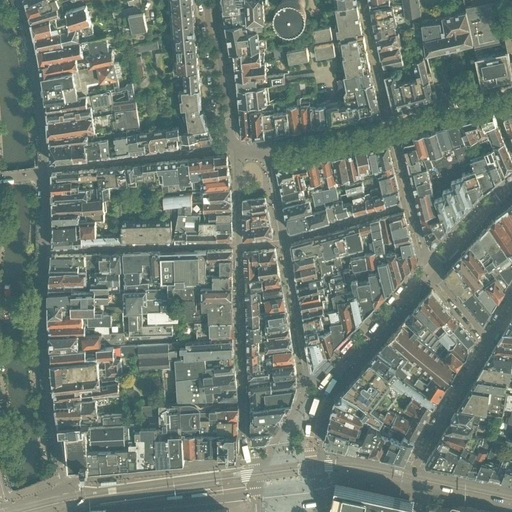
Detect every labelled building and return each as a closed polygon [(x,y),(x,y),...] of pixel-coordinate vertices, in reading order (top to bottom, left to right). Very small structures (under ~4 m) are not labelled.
[(46,0),(10,0),(14,12),(27,7),(46,0)] [(61,0),(46,0),(27,7),(14,12),(16,19),(30,15),(59,4),(61,4),(62,3),(61,0)] [(35,35),(21,38),(24,52),(38,49),(79,39),(80,41),(102,35),(102,33),(120,28),(121,33),(148,28),(144,11),(143,11),(140,0),(130,0),(128,1),(129,5),(133,4),(134,7),(112,12),(114,17),(91,21),(35,36),(35,35)] [(172,0),(173,10),(193,9),(193,8),(193,4),(192,0),(172,0)] [(225,20),(226,25),(243,23),(248,21),(246,0),(221,0),(223,9),(221,9),(222,13),(224,13),(225,20)] [(246,0),(248,21),(243,23),(244,27),(247,26),(248,30),(258,29),(258,31),(278,29),(277,19),(265,20),(264,2),(269,1),(268,0),(246,0)] [(280,0),(280,1),(280,3),(280,4),(280,5),(280,6),(281,7),(281,9),(282,10),(283,11),(284,12),(285,13),(287,14),(288,14),(289,15),(290,15),(291,15),(293,15),(294,15),(295,15),(296,15),(297,14),(299,14),(300,13),(301,13),(302,12),(302,11),(303,10),(304,9),(304,8),(305,6),(305,5),(305,4),(305,3),(305,2),(305,0),(280,0)] [(466,10),(473,41),(483,83),(496,80),(496,77),(498,77),(500,77),(500,76),(511,73),(511,66),(511,63),(505,32),(497,0),(470,0),(471,6),(465,7),(466,10)] [(375,29),(394,24),(397,23),(406,21),(405,16),(403,5),(403,3),(393,4),(394,12),(372,17),(375,29),(374,29),(375,29)] [(403,5),(405,16),(421,14),(419,3),(403,5)] [(16,19),(18,25),(32,22),(59,13),(59,11),(63,10),(61,4),(59,4),(30,15),(16,19)] [(340,56),(344,74),(370,69),(366,51),(365,51),(364,48),(366,48),(364,36),(358,37),(357,32),(362,31),(357,4),(335,7),(333,8),(336,29),(331,29),(330,25),(311,28),(317,57),(335,53),(335,49),(340,48),(341,52),(345,51),(346,55),(340,56)] [(370,7),(372,17),(394,12),(393,4),(370,6),(370,7)] [(18,25),(21,38),(35,35),(35,36),(91,21),(86,5),(59,13),(32,22),(18,25)] [(173,10),(174,22),(194,21),(194,20),(194,16),(194,15),(193,9),(173,10)] [(462,44),(473,41),(466,10),(442,16),(422,21),(422,20),(421,20),(424,38),(424,45),(426,53),(446,48),(446,49),(462,45),(462,44)] [(175,34),(195,32),(195,28),(194,21),(174,22),(175,34)] [(233,52),(234,52),(265,47),(267,47),(266,37),(259,38),(259,37),(258,31),(258,29),(248,30),(247,26),(244,27),(243,23),(226,25),(226,27),(227,27),(227,30),(227,32),(228,35),(228,36),(227,36),(228,37),(229,42),(228,42),(229,43),(230,46),(229,46),(230,48),(230,51),(231,52),(233,52)] [(375,29),(377,38),(397,34),(394,24),(375,29)] [(150,32),(151,38),(160,36),(159,30),(150,32)] [(175,36),(176,46),(196,44),(196,40),(195,32),(175,34),(175,36)] [(377,38),(379,49),(401,43),(399,33),(397,34),(377,38)] [(24,52),(26,66),(41,63),(76,56),(86,54),(110,50),(107,34),(102,35),(80,41),(79,39),(38,49),(24,52)] [(424,45),(424,38),(411,41),(412,47),(424,45)] [(133,43),(135,50),(159,45),(157,39),(133,43)] [(311,40),(306,42),(286,44),(289,62),(309,58),(307,47),(312,46),(311,40)] [(379,49),(381,58),(401,54),(404,53),(403,49),(406,42),(401,43),(379,49)] [(286,57),(284,43),(279,44),(273,46),(275,59),(286,57)] [(176,48),(177,58),(197,57),(197,56),(197,52),(196,44),(176,46),(176,48)] [(234,52),(235,65),(264,62),(265,47),(234,52)] [(26,66),(28,77),(42,75),(96,65),(104,63),(114,61),(112,49),(110,50),(86,54),(88,61),(77,62),(76,56),(41,63),(26,66)] [(155,50),(157,69),(163,69),(161,50),(155,50)] [(134,54),(137,73),(143,72),(140,53),(134,54)] [(401,54),(381,58),(384,68),(403,64),(401,54)] [(174,69),(183,68),(198,68),(198,63),(197,57),(177,58),(178,64),(173,65),(174,69)] [(413,60),(417,78),(423,100),(433,97),(437,96),(437,95),(442,94),(440,83),(434,84),(431,72),(427,73),(423,58),(413,60)] [(44,84),(44,85),(62,82),(64,91),(65,96),(89,92),(88,83),(100,81),(104,81),(113,79),(117,78),(117,77),(118,77),(123,76),(120,60),(114,61),(104,63),(96,65),(42,75),(42,76),(43,78),(43,82),(44,84)] [(236,72),(237,79),(267,75),(266,71),(268,69),(266,66),(265,62),(264,62),(235,65),(236,72)] [(186,107),(200,106),(202,105),(198,68),(183,68),(184,81),(185,81),(185,87),(182,87),(183,96),(181,96),(182,107),(186,107)] [(346,88),(347,88),(347,87),(356,85),(360,84),(359,83),(373,80),(370,69),(344,74),(344,75),(344,76),(343,77),(343,78),(344,86),(345,87),(346,88)] [(314,77),(315,77),(314,72),(300,75),(286,77),(287,82),(314,78),(314,77)] [(285,81),(284,73),(272,75),(273,83),(285,81)] [(392,101),(393,108),(403,105),(412,103),(407,80),(396,82),(394,73),(389,75),(386,76),(389,90),(392,101)] [(30,88),(44,85),(44,84),(43,82),(43,78),(42,76),(42,75),(28,77),(30,88)] [(265,85),(265,84),(273,83),(272,75),(267,75),(237,79),(237,80),(235,81),(236,85),(237,86),(238,88),(265,85)] [(46,99),(46,101),(87,95),(90,95),(110,92),(122,90),(122,89),(128,88),(133,87),(132,82),(127,83),(125,86),(119,87),(117,78),(113,79),(114,89),(104,91),(104,90),(92,92),(89,92),(65,96),(46,99)] [(417,78),(407,80),(412,103),(420,100),(420,101),(423,100),(417,78)] [(360,84),(356,85),(358,96),(375,91),(374,87),(373,80),(359,83),(360,84)] [(30,88),(32,95),(45,93),(45,94),(64,91),(62,82),(44,85),(30,88)] [(250,105),(261,104),(267,103),(265,85),(238,88),(239,106),(250,105)] [(326,102),(325,102),(328,125),(335,123),(335,124),(336,124),(337,125),(338,125),(339,124),(340,124),(340,123),(340,122),(343,122),(344,122),(344,123),(345,123),(346,123),(347,123),(348,122),(349,121),(356,119),(380,114),(378,103),(365,106),(364,102),(360,103),(358,96),(356,85),(347,87),(347,88),(344,93),(346,102),(339,103),(338,100),(330,102),(329,100),(327,101),(327,100),(326,100),(326,102)] [(46,101),(33,103),(34,113),(47,111),(102,102),(104,111),(137,107),(135,99),(133,87),(128,88),(130,100),(112,102),(110,92),(90,95),(92,95),(93,101),(88,102),(87,95),(46,101)] [(32,95),(33,103),(46,101),(46,99),(65,96),(64,91),(45,94),(45,93),(32,95)] [(365,106),(378,103),(375,91),(358,96),(360,103),(364,102),(365,106)] [(309,96),(309,101),(311,113),(307,114),(308,127),(316,126),(313,102),(317,101),(318,101),(317,96),(309,96)] [(300,97),(297,98),(302,128),(308,127),(307,114),(311,113),(309,101),(301,102),(300,97)] [(291,105),(287,105),(290,130),(299,129),(302,128),(297,98),(292,98),(293,104),(291,105)] [(286,99),(272,102),(276,132),(290,130),(287,105),(286,99)] [(317,102),(317,101),(313,102),(316,126),(328,125),(325,102),(315,104),(315,102),(317,102)] [(34,113),(35,122),(49,121),(49,120),(93,113),(93,112),(104,111),(102,102),(47,111),(34,113)] [(267,103),(261,104),(264,134),(276,132),(272,102),(267,103)] [(261,104),(250,105),(253,135),(264,134),(261,104)] [(250,105),(239,106),(242,134),(242,137),(253,135),(250,105)] [(186,107),(189,128),(189,129),(199,128),(209,126),(203,109),(200,110),(200,106),(186,107)] [(35,122),(36,136),(50,135),(50,136),(95,129),(97,140),(100,140),(108,139),(120,137),(121,143),(119,143),(120,154),(130,153),(127,129),(140,127),(137,107),(104,111),(93,112),(93,113),(49,120),(49,121),(35,122)] [(510,134),(511,134),(511,133),(511,110),(502,112),(509,131),(510,134)] [(493,114),(481,117),(485,128),(497,123),(496,121),(495,119),(493,114)] [(471,120),(480,142),(490,138),(485,128),(481,117),(471,120)] [(458,124),(465,143),(467,147),(479,142),(480,142),(471,120),(467,121),(468,121),(458,124)] [(500,132),(497,123),(485,128),(490,138),(493,147),(504,142),(500,134),(501,133),(500,132)] [(444,154),(454,187),(462,212),(463,211),(465,210),(464,210),(473,201),(474,200),(455,147),(465,143),(458,124),(448,126),(456,150),(444,154)] [(154,129),(157,148),(168,147),(166,138),(177,136),(179,146),(201,143),(199,128),(189,129),(189,128),(188,128),(185,130),(180,131),(179,125),(154,129)] [(199,128),(201,143),(202,143),(211,142),(212,142),(212,141),(209,127),(209,126),(199,128)] [(428,178),(432,189),(434,193),(454,187),(444,154),(456,150),(448,126),(436,129),(424,132),(431,155),(430,156),(433,164),(425,166),(429,178),(428,178)] [(140,131),(140,127),(127,129),(130,153),(140,151),(146,151),(145,142),(139,143),(138,132),(141,132),(140,131)] [(97,140),(95,129),(50,136),(50,135),(36,136),(36,145),(50,145),(50,144),(72,142),(85,140),(88,140),(89,141),(97,140)] [(154,129),(140,131),(141,132),(138,132),(139,143),(145,142),(146,151),(157,148),(154,129)] [(421,156),(425,167),(425,166),(433,164),(430,156),(431,155),(424,132),(413,135),(416,145),(419,151),(419,154),(423,153),(424,156),(421,156)] [(401,138),(404,149),(416,145),(413,135),(401,138)] [(166,138),(168,147),(168,148),(179,146),(177,136),(166,138)] [(120,137),(108,139),(110,155),(119,154),(120,154),(119,143),(121,143),(120,137)] [(489,171),(493,183),(504,174),(493,147),(490,138),(480,142),(479,142),(482,152),(483,152),(485,156),(489,168),(489,171)] [(108,139),(100,140),(103,156),(110,155),(108,139)] [(85,140),(72,142),(73,159),(88,158),(85,140)] [(100,140),(97,140),(89,141),(88,140),(85,140),(88,158),(103,156),(100,140)] [(50,145),(36,145),(38,162),(51,161),(65,160),(73,159),(72,142),(50,144),(50,145)] [(493,147),(504,174),(505,174),(511,170),(511,169),(511,162),(509,155),(504,142),(493,147)] [(455,147),(474,200),(477,197),(484,190),(470,154),(467,147),(465,143),(455,147)] [(388,145),(377,147),(381,167),(393,164),(389,150),(388,147),(389,147),(388,145)] [(407,160),(417,158),(415,152),(419,151),(416,145),(404,149),(405,154),(404,155),(406,160),(407,160)] [(369,177),(379,175),(383,174),(381,167),(377,147),(366,149),(370,164),(367,164),(369,171),(369,172),(377,171),(377,174),(368,176),(369,177)] [(369,171),(367,164),(370,164),(366,149),(364,150),(355,152),(361,176),(361,180),(363,179),(362,178),(369,177),(368,176),(367,172),(369,171)] [(355,181),(355,177),(361,176),(355,152),(348,154),(345,154),(350,177),(350,183),(355,181)] [(470,154),(484,190),(485,190),(487,188),(488,189),(490,187),(490,185),(493,183),(489,171),(489,168),(485,156),(476,159),(473,153),(470,154)] [(350,183),(350,177),(345,154),(333,157),(335,168),(338,180),(335,180),(337,189),(339,188),(341,194),(348,192),(348,193),(363,189),(362,180),(361,180),(355,181),(350,183)] [(202,157),(189,159),(190,169),(228,165),(227,155),(214,156),(202,157)] [(410,170),(410,171),(425,167),(421,156),(417,158),(407,160),(408,164),(407,166),(408,169),(410,170)] [(337,189),(335,180),(330,157),(320,159),(316,160),(317,161),(317,163),(321,181),(322,188),(325,200),(333,198),(339,196),(337,189)] [(179,178),(180,184),(192,183),(191,180),(190,169),(189,159),(179,160),(180,170),(178,171),(179,178)] [(163,192),(170,192),(180,191),(180,184),(179,178),(178,171),(180,170),(179,160),(156,162),(158,171),(158,172),(163,171),(164,182),(161,182),(162,186),(162,188),(163,190),(163,192)] [(306,184),(308,192),(309,194),(311,194),(311,191),(313,190),(315,190),(313,183),(321,181),(317,163),(317,161),(316,160),(307,162),(309,176),(310,182),(311,184),(306,184)] [(143,164),(145,178),(145,179),(155,178),(154,171),(158,171),(156,162),(149,163),(143,164)] [(293,178),(296,188),(302,186),(306,184),(304,177),(309,176),(307,162),(304,162),(301,163),(293,165),(293,178)] [(31,168),(32,182),(36,182),(43,181),(44,164),(38,164),(32,168),(31,168)] [(133,165),(136,178),(145,178),(143,164),(133,165)] [(381,167),(383,174),(383,176),(394,173),(393,164),(381,167)] [(126,166),(129,184),(137,183),(136,178),(133,165),(126,166)] [(190,169),(191,180),(200,178),(229,174),(228,165),(190,169)] [(280,181),(293,178),(293,165),(280,168),(279,167),(277,170),(278,170),(280,181)] [(117,167),(119,185),(128,184),(128,185),(129,185),(129,184),(126,166),(117,167)] [(411,178),(412,182),(428,178),(429,178),(425,166),(425,167),(410,171),(410,172),(410,173),(410,177),(411,178)] [(107,168),(110,185),(119,185),(117,167),(113,167),(110,168),(110,169),(107,170),(107,168)] [(96,187),(109,185),(110,185),(107,168),(107,170),(105,170),(104,168),(101,169),(101,168),(95,169),(95,176),(98,176),(99,186),(96,186),(96,187)] [(36,182),(36,191),(52,190),(94,187),(93,180),(96,180),(95,176),(95,169),(79,170),(79,171),(80,178),(52,180),(43,181),(36,182)] [(52,173),(52,180),(80,178),(79,171),(65,172),(57,172),(55,172),(55,173),(53,173),(52,173)] [(371,188),(384,184),(386,191),(398,188),(396,179),(395,173),(394,173),(383,176),(383,174),(379,175),(369,177),(362,178),(363,179),(361,180),(362,180),(363,189),(364,189),(371,188)] [(229,174),(200,178),(201,189),(230,185),(229,174)] [(280,181),(282,191),(296,188),(293,178),(280,181)] [(412,182),(415,194),(432,189),(428,178),(412,182)] [(284,205),(309,198),(309,194),(308,192),(306,184),(302,186),(296,188),(282,191),(283,199),(284,205)] [(386,203),(389,202),(386,191),(384,184),(371,188),(371,190),(373,197),(374,196),(377,206),(386,203)] [(36,191),(36,200),(52,200),(53,200),(103,198),(110,197),(109,185),(96,187),(94,187),(52,190),(36,191)] [(454,187),(434,193),(438,205),(441,214),(446,229),(447,228),(455,220),(456,219),(456,218),(462,212),(454,187)] [(231,188),(230,188),(199,191),(200,203),(231,201),(231,188)] [(329,220),(326,206),(324,200),(325,200),(322,188),(315,190),(313,190),(311,191),(311,194),(309,194),(309,198),(311,198),(314,209),(316,209),(320,223),(329,220)] [(337,189),(339,196),(333,198),(339,217),(349,214),(347,203),(344,204),(341,194),(339,188),(337,189)] [(386,191),(389,202),(400,199),(400,197),(398,188),(386,191)] [(362,210),(369,208),(365,192),(364,189),(363,189),(348,193),(351,202),(352,202),(355,212),(362,210)] [(420,212),(421,217),(433,213),(437,212),(431,194),(434,193),(432,189),(415,194),(417,199),(416,200),(418,211),(420,212)] [(374,196),(373,197),(371,190),(370,190),(365,192),(369,208),(377,206),(374,196)] [(166,219),(162,219),(163,241),(168,240),(168,241),(173,240),(172,224),(174,224),(176,224),(176,226),(175,231),(175,240),(187,240),(187,230),(196,231),(201,230),(202,220),(202,211),(193,212),(192,204),(192,193),(170,195),(170,192),(163,192),(164,207),(165,207),(165,209),(165,211),(166,216),(166,217),(166,219)] [(250,197),(249,198),(251,205),(253,205),(266,203),(265,195),(263,196),(250,197)] [(36,200),(36,213),(53,213),(53,212),(85,211),(104,209),(103,198),(53,200),(52,200),(36,200)] [(242,198),(243,206),(251,205),(249,198),(242,198)] [(284,205),(287,217),(307,211),(314,209),(311,198),(309,198),(284,205)] [(339,217),(333,198),(325,200),(324,200),(326,206),(329,220),(330,220),(338,217),(339,217)] [(231,201),(200,203),(192,204),(193,212),(202,211),(232,209),(232,201),(231,201)] [(355,212),(352,202),(351,202),(347,203),(349,214),(355,212)] [(253,205),(254,212),(268,210),(266,203),(253,205)] [(498,215),(498,216),(511,235),(511,233),(511,213),(508,208),(505,210),(498,215)] [(36,213),(36,221),(53,221),(80,220),(95,219),(104,219),(104,211),(105,210),(105,209),(104,209),(85,211),(53,212),(53,213),(36,213)] [(202,211),(202,220),(232,219),(232,218),(232,209),(202,211)] [(314,209),(307,211),(310,226),(320,223),(316,209),(314,209)] [(243,213),(243,217),(248,216),(248,214),(250,214),(250,216),(253,215),(253,218),(269,217),(268,210),(254,212),(243,213)] [(307,211),(287,217),(288,228),(289,229),(289,230),(290,230),(291,231),(292,231),(293,231),(293,230),(298,229),(310,226),(307,211)] [(404,212),(390,215),(393,226),(395,226),(407,222),(404,212)] [(421,217),(425,231),(434,224),(432,222),(436,221),(434,217),(434,216),(433,213),(421,217)] [(243,226),(254,225),(253,218),(253,215),(250,216),(250,214),(248,214),(248,216),(243,217),(243,226)] [(434,224),(440,235),(443,233),(442,233),(445,229),(446,230),(446,229),(441,214),(434,216),(434,217),(436,221),(432,222),(434,224)] [(153,241),(151,215),(149,216),(150,220),(142,220),(143,241),(153,241)] [(154,215),(151,215),(153,241),(163,241),(162,219),(154,220),(154,215)] [(379,218),(384,242),(397,240),(395,235),(397,235),(395,226),(393,226),(390,215),(379,218)] [(133,242),(131,216),(129,216),(130,220),(122,221),(122,233),(120,233),(118,233),(118,242),(120,242),(121,242),(133,242)] [(134,216),(131,216),(133,242),(143,241),(142,220),(134,220),(134,216)] [(489,225),(502,244),(511,259),(511,236),(511,235),(498,216),(489,225)] [(253,218),(254,225),(270,223),(269,217),(253,218)] [(370,221),(378,259),(386,294),(394,285),(388,257),(388,254),(386,254),(385,248),(384,242),(379,218),(370,221)] [(202,220),(201,230),(217,230),(217,229),(232,229),(232,219),(202,220)] [(53,221),(36,221),(36,237),(52,235),(82,235),(94,234),(96,234),(96,233),(81,233),(80,220),(53,221)] [(359,224),(367,261),(378,259),(370,221),(359,224)] [(409,232),(407,222),(395,226),(397,235),(409,232)] [(270,223),(254,225),(256,238),(258,238),(258,237),(268,236),(272,235),(271,227),(270,223)] [(99,234),(96,234),(94,234),(94,243),(118,242),(118,233),(115,233),(115,224),(109,224),(109,226),(105,226),(105,228),(99,229),(99,234)] [(353,255),(354,264),(367,261),(359,224),(345,228),(351,255),(353,255)] [(434,224),(425,231),(424,231),(430,243),(433,243),(433,244),(440,235),(434,224)] [(254,225),(243,226),(244,239),(256,238),(254,225)] [(483,231),(478,236),(491,253),(485,259),(487,261),(502,244),(489,225),(486,228),(485,227),(482,230),(483,231)] [(340,256),(341,261),(352,259),(353,264),(354,264),(353,255),(351,255),(345,228),(335,231),(340,256)] [(217,229),(217,230),(217,240),(228,239),(232,239),(232,229),(217,229)] [(187,230),(187,240),(193,240),(194,240),(199,240),(200,239),(201,240),(201,230),(196,231),(187,230)] [(217,230),(201,230),(201,240),(202,240),(211,240),(212,240),(217,240),(217,230)] [(318,264),(321,275),(322,275),(322,272),(320,260),(323,260),(326,259),(328,258),(331,258),(331,259),(333,258),(334,263),(341,261),(340,256),(335,231),(334,231),(329,232),(323,234),(320,235),(324,254),(317,255),(318,264)] [(397,240),(398,244),(401,242),(401,243),(412,241),(409,232),(397,235),(395,235),(397,240)] [(94,234),(82,235),(82,244),(94,243),(94,234)] [(53,251),(53,246),(54,246),(82,244),(82,235),(52,235),(36,237),(36,251),(53,251)] [(295,242),(294,242),(293,242),(291,242),(290,244),(290,245),(292,246),(292,247),(293,250),(292,250),(293,252),(293,255),(293,256),(313,253),(317,255),(324,254),(320,235),(319,235),(315,237),(315,236),(314,237),(310,238),(309,238),(305,239),(304,240),(300,241),(295,242)] [(478,236),(471,244),(485,262),(487,261),(485,259),(491,253),(478,236)] [(403,254),(406,253),(414,252),(412,241),(401,243),(403,254)] [(471,244),(463,254),(484,281),(486,284),(487,285),(496,277),(485,262),(471,244)] [(487,261),(485,262),(496,277),(505,289),(511,276),(511,259),(502,244),(487,261)] [(275,248),(259,250),(261,263),(277,261),(277,258),(276,258),(276,255),(275,248)] [(219,259),(232,259),(232,249),(219,250),(219,259)] [(178,320),(177,299),(175,299),(175,285),(212,284),(212,274),(207,274),(206,259),(206,250),(190,251),(183,251),(175,251),(159,252),(160,287),(151,287),(151,280),(124,282),(125,289),(124,289),(125,312),(129,312),(142,311),(148,311),(148,321),(178,320)] [(207,250),(208,259),(208,260),(219,259),(219,250),(207,250)] [(259,250),(252,251),(253,264),(261,263),(259,250)] [(36,251),(35,265),(51,264),(86,262),(86,268),(95,267),(95,265),(98,265),(97,253),(85,254),(56,255),(56,251),(53,251),(36,251)] [(245,279),(245,281),(258,279),(257,277),(255,277),(255,276),(253,264),(252,251),(244,251),(245,279)] [(388,257),(394,285),(410,269),(406,253),(403,254),(397,255),(396,251),(386,254),(388,254),(388,257)] [(123,267),(124,270),(151,269),(150,252),(144,252),(123,253),(123,267)] [(151,269),(151,280),(151,287),(160,287),(159,252),(150,252),(151,269)] [(406,253),(410,269),(417,261),(414,252),(406,253)] [(49,283),(73,283),(80,283),(87,282),(108,281),(107,271),(104,271),(101,271),(100,254),(100,253),(97,253),(98,265),(95,265),(95,267),(95,276),(89,276),(89,279),(87,279),(87,270),(86,270),(50,272),(50,271),(35,271),(34,284),(49,283)] [(111,271),(119,270),(121,270),(120,253),(110,254),(111,271)] [(295,269),(318,264),(317,255),(313,253),(293,256),(295,269)] [(104,271),(107,271),(111,271),(110,254),(100,254),(101,271),(104,271)] [(463,254),(454,263),(474,288),(475,289),(484,281),(463,254)] [(207,274),(212,274),(232,273),(232,266),(233,265),(233,261),(232,260),(232,259),(219,259),(208,260),(208,259),(206,259),(207,274)] [(367,261),(375,304),(386,294),(378,259),(367,261)] [(331,270),(330,264),(326,265),(323,260),(320,260),(322,272),(331,270)] [(261,263),(253,264),(255,276),(255,269),(259,269),(260,275),(257,275),(258,277),(263,276),(279,273),(277,261),(261,263)] [(331,281),(345,335),(346,334),(354,326),(355,325),(343,270),(342,263),(341,261),(334,263),(331,264),(330,264),(331,270),(337,268),(337,271),(338,271),(339,276),(334,277),(331,278),(331,281)] [(359,292),(364,316),(368,311),(369,312),(372,309),(371,308),(375,304),(367,261),(354,264),(360,292),(359,292)] [(35,265),(35,271),(50,271),(50,272),(86,270),(86,268),(86,262),(51,264),(35,265)] [(461,297),(462,298),(474,288),(454,263),(453,264),(447,271),(446,272),(445,273),(445,274),(445,275),(445,276),(445,277),(446,278),(447,279),(451,284),(452,285),(457,291),(457,292),(458,292),(461,297)] [(295,269),(297,279),(321,275),(318,264),(295,269)] [(343,270),(355,325),(364,316),(359,292),(360,292),(354,264),(353,264),(349,265),(350,269),(343,270)] [(124,270),(124,282),(151,280),(151,269),(124,270)] [(108,281),(109,289),(120,289),(119,270),(111,271),(107,271),(108,281)] [(212,284),(232,284),(233,284),(232,280),(232,273),(212,274),(212,284)] [(263,276),(264,287),(282,284),(280,278),(279,273),(263,276)] [(297,279),(299,288),(322,284),(323,287),(326,286),(324,275),(322,275),(321,275),(297,279)] [(245,281),(246,290),(256,288),(264,287),(263,276),(258,277),(257,277),(258,279),(245,281)] [(505,289),(496,277),(487,285),(498,300),(501,295),(503,295),(505,292),(504,290),(505,289)] [(49,292),(49,301),(96,301),(104,301),(109,301),(109,289),(108,281),(87,282),(87,290),(49,292)] [(325,296),(325,298),(327,306),(328,315),(334,346),(335,346),(345,335),(331,281),(329,281),(331,292),(327,292),(327,295),(325,296)] [(34,284),(34,291),(49,290),(49,291),(49,292),(87,290),(87,282),(80,283),(80,286),(73,286),(73,283),(49,283),(34,284)] [(194,298),(202,298),(232,297),(232,284),(212,284),(175,285),(175,299),(177,299),(185,299),(194,298)] [(282,284),(264,287),(256,288),(257,293),(260,293),(264,293),(264,298),(284,296),(282,284)] [(299,288),(300,296),(324,291),(323,287),(322,284),(299,288)] [(486,284),(477,291),(492,310),(498,300),(487,285),(486,284)] [(300,296),(301,303),(325,298),(325,296),(327,295),(327,292),(326,286),(323,287),(324,291),(300,296)] [(246,300),(259,299),(261,299),(260,293),(257,293),(256,288),(246,290),(246,300)] [(474,288),(462,298),(484,324),(486,320),(492,310),(477,291),(475,289),(474,288)] [(432,289),(423,300),(433,311),(443,303),(432,289)] [(34,291),(34,315),(49,315),(49,314),(49,301),(49,292),(49,291),(49,290),(34,291)] [(261,299),(259,299),(260,305),(266,304),(266,311),(286,307),(284,296),(264,298),(261,299)] [(202,308),(199,309),(232,307),(232,297),(202,298),(202,308)] [(185,299),(185,310),(195,310),(194,298),(185,299)] [(301,303),(302,311),(327,306),(325,298),(301,303)] [(247,313),(247,326),(261,323),(260,319),(260,320),(260,318),(259,312),(261,311),(260,305),(259,299),(246,300),(247,313)] [(414,310),(439,336),(440,336),(448,329),(443,323),(433,311),(423,300),(414,310)] [(49,301),(49,314),(63,314),(63,315),(75,315),(75,313),(104,312),(104,306),(96,306),(96,301),(49,301)] [(433,311),(443,323),(451,313),(446,307),(443,303),(433,311)] [(304,319),(320,316),(328,315),(327,306),(302,311),(304,319)] [(184,322),(194,321),(233,320),(232,307),(199,309),(197,310),(195,310),(185,310),(184,310),(184,322)] [(259,312),(260,318),(260,316),(266,315),(267,322),(287,319),(287,314),(288,314),(288,311),(286,312),(286,307),(266,311),(263,311),(261,311),(259,312)] [(417,336),(431,347),(439,336),(414,310),(410,314),(409,313),(405,318),(406,319),(406,320),(419,333),(417,336)] [(129,312),(129,335),(173,334),(173,324),(143,325),(142,311),(129,312)] [(34,320),(34,325),(50,325),(86,324),(95,324),(104,323),(108,323),(112,323),(111,312),(104,312),(75,313),(75,315),(63,315),(63,314),(49,314),(49,315),(34,315),(34,320)] [(440,336),(450,346),(457,339),(450,331),(459,322),(451,313),(443,323),(448,329),(440,336)] [(319,328),(322,337),(327,353),(334,346),(328,315),(320,316),(323,327),(319,328)] [(306,327),(306,330),(319,328),(323,327),(320,316),(304,319),(305,322),(303,323),(304,326),(306,327)] [(267,322),(261,323),(262,330),(289,327),(287,319),(267,322)] [(194,329),(198,329),(232,327),(232,326),(233,326),(233,320),(194,321),(194,329)] [(430,374),(446,387),(457,369),(431,347),(417,336),(419,333),(406,320),(402,324),(402,323),(397,329),(398,329),(393,334),(388,339),(389,340),(388,340),(425,370),(430,374)] [(450,331),(457,339),(468,351),(475,340),(468,332),(459,322),(450,331)] [(34,326),(35,336),(50,334),(50,335),(104,333),(109,333),(108,323),(104,323),(95,324),(95,328),(86,329),(86,324),(50,325),(34,325),(34,326)] [(247,339),(259,338),(263,337),(262,330),(261,323),(247,326),(247,339)] [(232,327),(198,329),(197,338),(220,336),(232,335),(232,327)] [(263,337),(264,337),(290,335),(289,327),(262,330),(263,337)] [(306,330),(308,340),(312,339),(322,337),(319,328),(306,330)] [(498,342),(511,343),(511,332),(505,331),(498,342)] [(104,333),(50,335),(50,334),(35,336),(37,351),(51,350),(51,348),(104,344),(105,344),(111,344),(118,343),(125,343),(124,332),(110,333),(109,333),(104,333)] [(259,347),(260,352),(292,348),(290,335),(264,337),(264,341),(265,349),(263,349),(263,347),(259,347)] [(431,347),(457,369),(463,360),(450,347),(450,346),(440,336),(439,336),(431,347)] [(197,340),(187,341),(188,349),(233,346),(233,337),(232,337),(231,337),(211,339),(197,340)] [(312,339),(308,340),(313,366),(314,366),(327,353),(322,337),(312,339)] [(248,353),(260,352),(259,347),(259,338),(247,339),(247,344),(246,345),(246,349),(248,350),(248,353)] [(450,347),(463,360),(465,356),(468,351),(457,339),(450,346),(450,347)] [(394,368),(409,379),(413,374),(419,377),(421,375),(425,370),(388,340),(381,348),(399,362),(398,363),(394,368)] [(188,349),(187,341),(169,342),(154,343),(145,344),(138,344),(138,356),(139,356),(139,370),(162,368),(162,369),(175,368),(174,358),(177,358),(213,355),(234,353),(233,348),(233,346),(188,349)] [(492,352),(511,354),(511,343),(498,342),(497,344),(492,352)] [(138,344),(117,345),(119,357),(121,357),(138,356),(138,344)] [(37,351),(38,362),(52,360),(52,362),(101,358),(106,358),(119,357),(117,345),(86,347),(51,350),(37,351)] [(248,360),(261,358),(261,362),(267,361),(268,364),(295,360),(294,356),(296,355),(295,352),(293,352),(292,348),(260,352),(248,353),(248,360)] [(379,350),(370,360),(389,374),(394,368),(398,363),(380,351),(379,350)] [(511,354),(492,352),(487,360),(485,365),(511,368),(511,354)] [(234,362),(234,353),(213,355),(214,362),(222,357),(226,358),(226,362),(234,362)] [(174,358),(175,368),(176,368),(177,385),(178,400),(194,399),(207,399),(214,399),(213,387),(236,386),(235,371),(215,372),(214,362),(213,355),(177,358),(174,358)] [(38,362),(39,377),(53,376),(53,378),(99,373),(99,375),(118,374),(122,373),(121,357),(119,357),(106,358),(106,362),(102,363),(101,358),(52,362),(52,360),(38,362)] [(234,364),(234,362),(226,362),(226,358),(222,357),(214,362),(215,372),(235,371),(235,368),(234,364)] [(248,360),(248,367),(268,364),(267,361),(261,362),(261,358),(248,360)] [(268,364),(270,375),(297,372),(295,360),(268,364)] [(393,402),(395,399),(404,386),(409,379),(394,368),(389,374),(370,360),(369,361),(370,361),(366,365),(365,365),(365,366),(362,370),(361,370),(357,374),(358,374),(393,402)] [(268,364),(248,367),(249,377),(270,375),(268,364)] [(511,381),(511,368),(485,365),(478,376),(511,381)] [(39,377),(42,400),(55,399),(75,397),(92,395),(104,394),(106,393),(106,394),(110,393),(111,396),(120,395),(118,377),(118,374),(99,375),(99,373),(53,378),(53,376),(39,377)] [(360,412),(373,418),(381,422),(387,410),(388,409),(392,403),(393,402),(358,374),(354,378),(353,379),(350,383),(349,383),(349,384),(345,388),(344,389),(345,389),(343,390),(343,391),(362,407),(360,412)] [(409,379),(438,400),(442,392),(446,387),(430,374),(426,379),(421,375),(419,377),(413,374),(409,379)] [(296,375),(271,379),(272,390),(296,387),(296,375)] [(507,392),(507,393),(511,393),(511,381),(478,376),(472,385),(507,392)] [(250,398),(251,406),(292,400),(293,400),(292,400),(296,388),(296,387),(272,390),(271,379),(249,382),(250,389),(250,398)] [(415,393),(433,407),(438,400),(409,379),(404,386),(415,393)] [(504,408),(507,393),(507,392),(472,385),(459,407),(481,411),(502,415),(504,408)] [(213,387),(214,399),(219,399),(237,399),(237,386),(236,386),(213,387)] [(351,408),(360,412),(362,407),(343,391),(342,390),(339,395),(338,394),(334,399),(335,399),(335,400),(338,401),(340,400),(350,408),(351,408)] [(417,409),(428,416),(429,414),(433,407),(415,393),(413,396),(420,401),(417,409)] [(42,400),(43,408),(56,407),(56,406),(70,404),(70,400),(82,399),(93,398),(92,395),(75,397),(55,399),(42,400)] [(409,402),(409,403),(415,407),(417,409),(420,401),(413,396),(409,402)] [(43,408),(46,426),(59,424),(106,422),(105,414),(102,414),(102,413),(98,413),(97,404),(104,404),(109,403),(108,397),(104,397),(97,398),(93,398),(82,399),(70,400),(70,404),(56,406),(56,407),(43,408)] [(251,417),(252,419),(282,417),(290,404),(292,400),(251,406),(251,417)] [(373,418),(360,412),(351,408),(350,408),(340,400),(338,401),(335,400),(331,413),(359,425),(362,418),(364,419),(363,420),(370,424),(373,418)] [(160,401),(160,403),(161,417),(161,420),(165,420),(165,429),(168,433),(170,433),(172,461),(185,459),(184,433),(186,433),(186,431),(191,431),(192,430),(193,430),(195,429),(196,429),(197,428),(198,427),(199,426),(200,425),(200,417),(200,408),(198,408),(198,407),(197,406),(195,405),(194,405),(193,404),(191,404),(190,404),(188,404),(170,404),(170,402),(167,402),(167,401),(160,401)] [(136,427),(136,434),(145,434),(147,463),(158,462),(157,433),(159,433),(159,417),(161,417),(160,403),(157,403),(141,403),(142,413),(156,413),(156,421),(149,421),(149,424),(141,424),(141,427),(136,427)] [(404,410),(413,416),(416,411),(414,410),(415,407),(409,403),(404,410)] [(213,407),(200,408),(200,417),(238,416),(238,407),(216,408),(213,407)] [(411,421),(407,429),(413,431),(414,429),(419,432),(423,423),(428,416),(417,409),(415,407),(414,410),(416,411),(413,416),(411,421)] [(441,437),(452,441),(463,445),(470,447),(473,448),(479,436),(476,435),(481,411),(459,407),(456,412),(455,411),(451,418),(452,418),(446,429),(442,437),(441,437)] [(381,422),(384,424),(391,427),(397,414),(395,413),(388,409),(387,410),(381,422)] [(53,468),(69,466),(70,470),(82,469),(89,468),(90,468),(88,446),(100,445),(119,444),(128,443),(128,445),(131,445),(131,434),(130,421),(124,421),(123,413),(105,414),(106,422),(59,424),(46,426),(48,438),(50,449),(53,468)] [(328,428),(351,435),(362,438),(363,439),(368,428),(359,425),(331,413),(330,417),(328,428)] [(391,427),(394,429),(397,431),(404,417),(397,414),(391,427)] [(238,430),(238,416),(200,417),(200,425),(200,430),(238,430)] [(161,420),(161,417),(159,417),(159,433),(157,433),(158,462),(172,461),(170,433),(168,433),(165,429),(165,420),(161,420)] [(252,426),(252,431),(273,430),(278,424),(282,417),(252,419),(252,426)] [(397,431),(404,434),(407,429),(411,421),(410,420),(404,417),(397,431)] [(358,451),(371,453),(375,443),(376,444),(378,440),(376,440),(378,436),(380,436),(381,433),(380,432),(381,430),(382,430),(384,424),(381,422),(373,418),(370,424),(368,428),(363,439),(362,438),(358,451)] [(371,453),(381,455),(394,429),(391,427),(384,424),(382,430),(381,430),(380,432),(381,433),(380,436),(378,436),(376,440),(378,440),(376,444),(375,443),(371,453)] [(346,448),(347,448),(351,435),(328,428),(326,434),(325,441),(327,444),(346,448)] [(388,457),(393,458),(404,434),(397,431),(394,429),(381,455),(382,455),(388,457)] [(407,429),(404,434),(415,439),(419,432),(414,429),(413,431),(407,429)] [(273,430),(252,431),(252,441),(267,439),(267,440),(273,430)] [(196,432),(196,433),(196,454),(205,454),(219,454),(218,432),(205,432),(196,432)] [(218,432),(219,454),(219,456),(219,457),(238,455),(238,432),(218,432)] [(184,433),(185,459),(197,458),(196,454),(196,433),(186,433),(184,433)] [(147,464),(147,463),(145,434),(136,434),(131,434),(131,445),(138,445),(139,464),(139,465),(147,464)] [(404,434),(393,458),(400,459),(400,460),(405,461),(415,439),(404,434)] [(347,448),(358,451),(362,438),(351,435),(347,448)] [(441,437),(437,445),(447,447),(450,442),(451,442),(452,441),(441,437)] [(479,445),(490,449),(494,441),(504,445),(505,442),(483,437),(479,445)] [(427,465),(451,470),(463,445),(452,441),(451,442),(450,442),(447,447),(437,445),(426,462),(427,465)] [(478,475),(488,477),(497,455),(500,456),(502,449),(504,445),(494,441),(490,449),(487,455),(485,460),(478,475)] [(130,464),(128,445),(128,443),(119,444),(121,465),(130,464)] [(121,465),(119,444),(100,445),(102,467),(120,465),(121,465)] [(102,467),(100,445),(88,446),(90,468),(102,467)] [(138,445),(131,445),(128,445),(130,464),(139,464),(138,445)] [(451,470),(458,471),(466,456),(467,456),(470,451),(468,450),(470,447),(463,445),(451,470)] [(467,473),(478,475),(485,460),(483,459),(488,450),(478,448),(476,451),(473,449),(473,448),(470,447),(468,450),(470,451),(467,456),(466,456),(458,471),(467,473)] [(509,459),(511,459),(511,452),(502,449),(500,456),(509,459)] [(488,477),(501,480),(509,459),(500,456),(497,455),(488,477)] [(501,480),(511,482),(511,459),(509,459),(501,480)] [(0,482),(0,492),(11,490),(7,477),(0,478),(0,480),(0,483),(0,482)] [(334,501),(365,502),(367,490),(336,483),(332,500),(334,501)] [(396,511),(400,497),(367,490),(365,502),(387,502),(387,511),(396,511)] [(411,511),(414,500),(400,497),(396,511),(411,511)] [(387,511),(387,502),(365,502),(334,501),(334,503),(333,505),(335,510),(337,510),(337,511),(387,511)]
